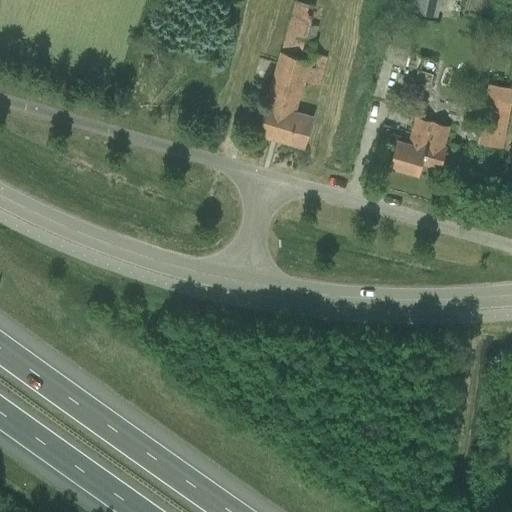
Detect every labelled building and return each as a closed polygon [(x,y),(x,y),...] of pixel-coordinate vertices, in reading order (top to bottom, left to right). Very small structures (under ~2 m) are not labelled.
[(440,0),(439,0),(409,0),(408,10),(436,17),(440,0)] [(321,84),(327,56),(303,50),(314,6),(294,1),(261,136),(308,147),(316,113),(298,108),(305,80),(321,84)] [(403,109),(421,114),(425,99),(407,94),(407,96),(403,109)] [(503,148),(511,100),(487,95),(478,143),(503,148)] [(447,147),(444,146),(450,127),(416,117),(409,143),(397,140),(389,166),(419,175),(422,164),(440,170),(447,147)]
